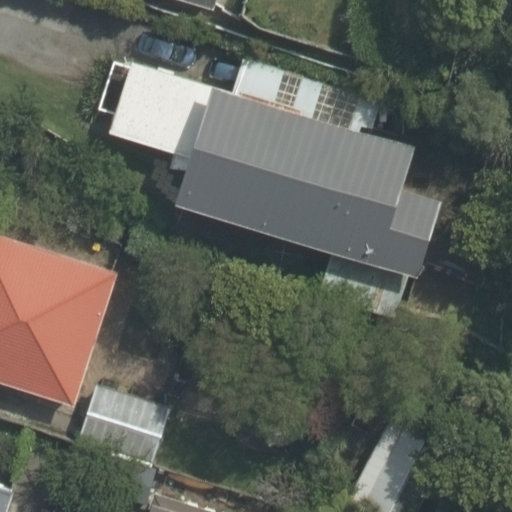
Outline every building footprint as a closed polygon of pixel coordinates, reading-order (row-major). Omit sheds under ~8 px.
[(173,0),(210,12),(213,0),(173,0)] [(177,203),(419,279),(444,200),(403,187),(415,148),(381,138),(391,107),(243,60),(233,93),(132,60),(110,131),(191,157),(177,203)] [(0,382),(74,406),(117,273),(0,234),(0,382)] [(331,252),(319,292),(396,316),(408,277),(331,252)] [(76,441),(153,468),(173,410),(96,383),(76,441)] [(385,511),(413,511),(445,451),(390,423),(353,495),(385,511)] [(0,511),(5,511),(12,489),(0,485),(0,511)] [(186,511),(150,501),(146,511),(186,511)]
